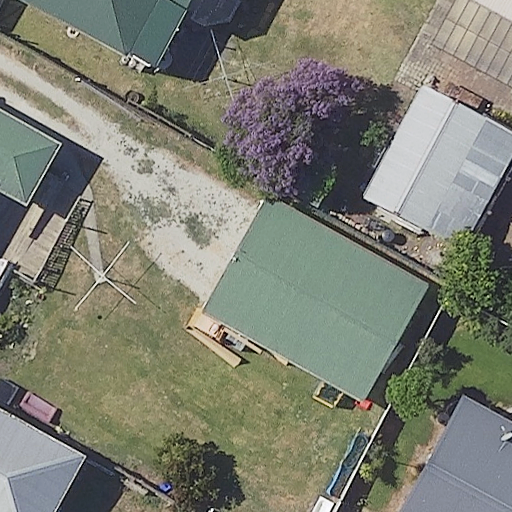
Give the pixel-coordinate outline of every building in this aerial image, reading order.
[(33,0),(146,61),(177,4),(221,28),(236,0),(33,0)] [(511,0),(477,0),(511,18),(511,0)] [(511,151),(511,127),(424,80),(364,192),(462,244),(511,151)] [(53,138),(0,109),(0,186),(21,198),(53,138)] [(423,286),(260,197),(200,308),(362,397),(423,286)] [(511,511),(511,414),(456,383),(383,511),(511,511)] [(47,511),(82,450),(0,404),(0,511),(47,511)]
